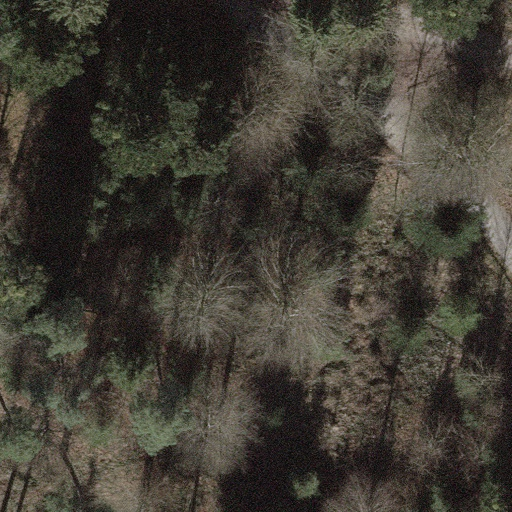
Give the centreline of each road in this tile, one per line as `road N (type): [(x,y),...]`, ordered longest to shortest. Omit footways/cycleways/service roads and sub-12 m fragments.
road 1 (track): [(511,246),(472,179),(243,0)]
road 2 (track): [(332,0),(511,51)]
